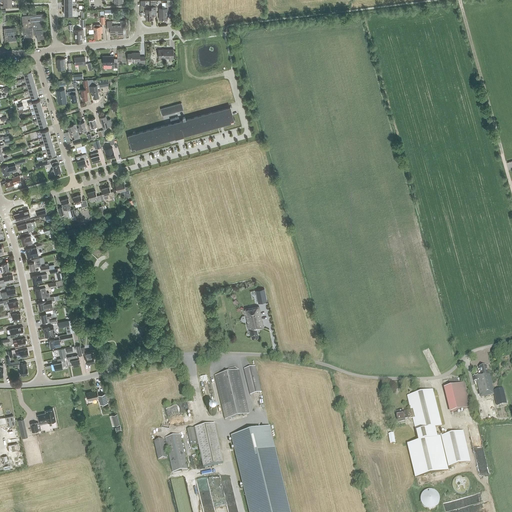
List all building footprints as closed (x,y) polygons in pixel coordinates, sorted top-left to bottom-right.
[(156,2),(150,2),(150,10),(145,10),(146,20),(153,20),(153,16),(156,16),(156,2)] [(172,3),(165,3),(165,9),(159,9),(159,20),(167,19),(167,11),(172,11),(172,3)] [(21,16),(23,29),(24,38),(33,37),(32,35),(36,34),(37,40),(46,39),(45,30),(43,30),(42,20),(44,20),(43,14),(21,16)] [(116,25),(116,34),(123,34),(122,28),(125,28),(125,21),(120,21),(120,25),(116,25)] [(116,34),(116,25),(112,25),(112,22),(107,22),(107,29),(110,29),(110,34),(116,34)] [(93,25),(93,27),(94,38),(101,38),(100,33),(102,33),(102,27),(100,27),(100,24),(93,25)] [(8,38),(8,41),(17,40),(15,28),(3,29),(4,38),(8,38)] [(76,37),(76,43),(82,43),(82,37),(83,37),(83,30),(75,30),(75,37),(76,37)] [(170,59),(173,59),(173,50),(158,50),(158,59),(170,58),(170,59)] [(139,65),(145,65),(144,57),(140,57),(139,53),(134,53),(134,54),(128,54),(128,61),(139,61),(139,65)] [(113,68),(117,68),(117,59),(113,59),(113,56),(103,56),(103,65),(113,64),(113,68)] [(78,66),(85,65),(85,57),(74,58),(74,65),(78,65),(78,66)] [(64,63),(65,63),(65,59),(56,60),(57,71),(64,70),(64,63)] [(25,79),(33,77),(31,71),(24,73),(23,72),(19,73),(20,76),(24,74),(25,78),(25,79)] [(27,85),(34,83),(33,77),(25,79),(25,78),(21,80),(21,82),(26,80),(27,84),(27,85)] [(111,82),(110,78),(98,80),(99,87),(105,86),(109,85),(108,83),(111,82)] [(93,86),(93,88),(97,87),(96,85),(98,85),(98,84),(96,79),(87,80),(88,86),(93,86)] [(86,92),(89,92),(88,86),(87,80),(83,80),(84,89),(78,90),(79,93),(81,93),(82,100),(88,99),(86,92)] [(29,92),(36,89),(34,83),(27,85),(27,84),(22,86),(23,88),(27,86),(29,90),(29,92)] [(89,92),(92,91),(93,99),(99,98),(97,90),(97,87),(93,88),(93,86),(88,86),(89,92)] [(29,92),(29,90),(24,92),(25,94),(29,93),(31,98),(38,96),(36,89),(29,92)] [(58,104),(66,103),(64,90),(56,91),(58,104)] [(70,95),(71,102),(77,101),(75,91),(67,92),(68,95),(70,95)] [(34,109),(41,107),(40,100),(32,103),(32,102),(28,103),(28,105),(33,104),(34,108),(34,109)] [(160,109),(162,116),(183,110),(181,103),(160,109)] [(36,115),(43,113),(41,107),(34,109),(34,108),(29,109),(30,111),(34,110),(36,114),(36,115)] [(182,134),(182,136),(187,135),(187,133),(189,132),(190,134),(194,133),(194,131),(197,130),(197,132),(201,131),(201,129),(204,128),(204,130),(209,129),(208,127),(211,126),(211,128),(216,127),(216,125),(218,124),(219,126),(234,122),(230,107),(179,121),(178,117),(170,119),(171,124),(128,136),(132,149),(135,148),(135,149),(140,148),(139,146),(142,145),(143,147),(147,146),(147,144),(149,143),(150,145),(154,144),(154,142),(157,141),(157,143),(162,142),(161,140),(164,139),(164,141),(169,140),(168,138),(171,137),(172,139),(176,138),(176,136),(182,134)] [(38,121),(45,119),(43,113),(36,115),(36,114),(31,115),(32,117),(36,116),(37,120),(38,121)] [(105,115),(100,117),(103,130),(101,130),(103,136),(106,135),(105,132),(107,131),(105,127),(112,125),(110,119),(107,120),(105,115)] [(93,131),(94,127),(97,126),(95,118),(89,120),(90,124),(88,125),(90,132),(93,131)] [(38,121),(37,120),(33,121),(34,123),(38,122),(40,127),(47,125),(45,119),(38,121)] [(78,132),(80,131),(83,130),(84,133),(87,132),(86,129),(84,122),(78,123),(79,128),(77,128),(78,132)] [(75,140),(80,138),(78,132),(77,128),(76,124),(68,127),(70,134),(73,133),(75,140)] [(43,138),(50,136),(48,130),(41,132),(40,131),(36,132),(37,134),(41,133),(43,137),(43,138)] [(45,144),(52,142),(50,136),(43,138),(43,137),(38,138),(39,140),(43,139),(44,143),(45,144)] [(46,150),(54,148),(52,142),(45,144),(44,143),(40,144),(41,146),(45,145),(46,149),(46,150)] [(46,150),(46,149),(42,150),(42,152),(47,151),(48,156),(56,154),(54,148),(46,150)] [(107,158),(115,156),(112,148),(104,150),(107,158)] [(98,152),(95,153),(90,154),(91,157),(92,163),(100,160),(98,152)] [(84,160),(87,159),(85,154),(81,156),(82,160),(77,161),(78,167),(86,165),(84,160)] [(43,165),(48,164),(47,161),(46,161),(46,160),(36,163),(37,168),(44,167),(43,165)] [(53,174),(55,174),(61,172),(59,164),(58,165),(57,162),(52,163),(53,166),(54,169),(52,169),(51,171),(52,173),(53,174)] [(9,172),(16,170),(15,166),(8,168),(7,165),(1,167),(4,175),(4,176),(9,175),(9,174),(9,172)] [(5,183),(7,189),(15,187),(14,184),(21,182),(19,176),(12,178),(12,181),(5,183)] [(125,197),(130,196),(128,186),(125,187),(123,183),(115,185),(117,192),(123,190),(125,197)] [(108,196),(108,194),(109,194),(110,198),(115,197),(113,191),(110,192),(109,187),(101,189),(103,197),(104,198),(105,199),(108,198),(108,197),(108,196)] [(96,202),(101,201),(99,195),(97,196),(95,191),(87,193),(89,200),(95,198),(96,202)] [(81,207),(87,206),(86,200),(82,201),(80,195),(73,197),(74,204),(80,202),(81,207)] [(69,204),(70,204),(68,199),(61,201),(62,206),(63,210),(67,209),(68,211),(70,210),(70,208),(69,204)] [(25,216),(30,215),(28,209),(24,210),(19,211),(19,213),(14,215),(16,220),(26,218),(25,216)] [(54,220),(53,214),(45,216),(47,222),(54,220)] [(26,224),(26,223),(17,226),(19,232),(24,231),(27,230),(27,229),(28,232),(31,231),(36,229),(34,221),(26,224)] [(27,240),(31,239),(30,236),(26,237),(21,238),(23,245),(28,243),(27,240)] [(36,253),(35,249),(35,248),(31,249),(31,248),(25,249),(27,257),(33,256),(33,254),(36,254),(36,253)] [(35,267),(41,266),(39,258),(31,260),(32,263),(29,263),(30,270),(35,269),(35,267)] [(0,260),(0,271),(8,270),(7,262),(4,263),(3,260),(0,260)] [(104,270),(109,264),(106,262),(101,267),(104,270)] [(5,283),(13,281),(12,274),(4,276),(4,280),(0,280),(0,283),(1,286),(6,285),(5,283)] [(46,274),(41,275),(37,276),(32,277),(33,284),(42,282),(42,278),(47,277),(46,274)] [(6,289),(7,291),(1,293),(2,299),(9,297),(8,296),(16,294),(15,288),(10,289),(10,288),(6,289)] [(49,293),(46,293),(45,288),(40,289),(35,290),(36,297),(42,296),(42,298),(50,297),(49,293)] [(258,303),(267,302),(264,289),(255,291),(258,303)] [(53,309),(53,306),(52,301),(55,300),(54,296),(47,298),(48,301),(38,303),(39,310),(44,309),(45,311),(53,309)] [(10,309),(19,308),(18,301),(9,303),(5,304),(7,310),(10,309)] [(256,330),(263,329),(262,328),(264,327),(259,306),(243,310),(244,316),(245,316),(247,324),(246,324),(248,331),(249,330),(251,340),(258,339),(256,330)] [(47,318),(51,317),(51,314),(46,315),(46,314),(41,315),(42,322),(48,321),(47,318)] [(17,335),(17,334),(24,333),(23,327),(15,328),(15,329),(10,330),(11,332),(10,332),(11,336),(17,335)] [(55,334),(53,327),(49,327),(44,328),(45,336),(55,334)] [(19,346),(26,344),(25,338),(17,340),(14,341),(15,347),(19,346)] [(61,345),(59,338),(49,340),(50,347),(56,346),(61,345)] [(59,350),(60,359),(57,359),(58,363),(54,364),(55,370),(63,368),(62,366),(66,365),(64,358),(66,357),(64,349),(59,350)] [(87,363),(94,362),(93,356),(91,357),(90,353),(85,354),(86,358),(85,358),(87,363)] [(71,360),(72,366),(80,365),(79,359),(78,359),(77,356),(72,357),(73,360),(71,360)] [(25,376),(28,375),(27,368),(26,364),(23,364),(24,368),(19,369),(20,375),(25,375),(25,376)] [(480,375),(476,376),(473,376),(474,382),(477,381),(481,397),(494,394),(489,373),(487,373),(486,366),(478,367),(480,375)] [(250,395),(261,392),(255,367),(244,369),(250,395)] [(239,370),(235,368),(228,370),(229,373),(214,376),(225,420),(249,414),(239,370)] [(465,383),(444,388),(450,413),(470,407),(465,383)] [(502,389),(494,391),(497,405),(505,403),(502,389)] [(105,394),(102,395),(98,396),(97,390),(86,393),(88,400),(98,398),(100,404),(108,403),(105,394)] [(418,442),(414,443),(407,444),(415,478),(451,470),(450,466),(470,461),(463,431),(437,437),(434,427),(441,426),(432,390),(407,396),(410,410),(403,411),(395,413),(397,421),(396,421),(396,423),(405,421),(405,419),(412,418),(416,432),(417,437),(418,442)] [(48,423),(55,421),(52,409),(45,411),(46,414),(37,415),(39,423),(47,421),(48,423)] [(120,424),(117,414),(109,416),(112,427),(120,424)] [(14,415),(0,417),(0,422),(0,424),(8,423),(8,426),(15,425),(14,415)] [(38,431),(37,422),(30,424),(32,432),(38,431)] [(223,463),(215,424),(187,430),(190,447),(198,445),(203,467),(223,463)] [(289,511),(270,427),(230,436),(248,511),(289,511)] [(172,472),(187,469),(180,435),(165,438),(166,443),(164,444),(163,440),(154,441),(158,460),(167,458),(165,450),(168,449),(172,472)] [(42,448),(40,436),(34,437),(36,449),(42,448)] [(11,444),(12,451),(18,449),(17,443),(20,443),(19,438),(8,440),(9,445),(11,444)] [(466,474),(452,480),(458,493),(472,488),(466,474)] [(423,506),(425,508),(427,509),(430,509),(433,509),(435,507),(437,506),(439,503),(439,501),(439,498),(438,495),(437,493),(435,491),(432,490),(429,490),(427,490),(424,492),(422,493),(421,496),(420,498),(420,501),(421,504),(423,506)]
